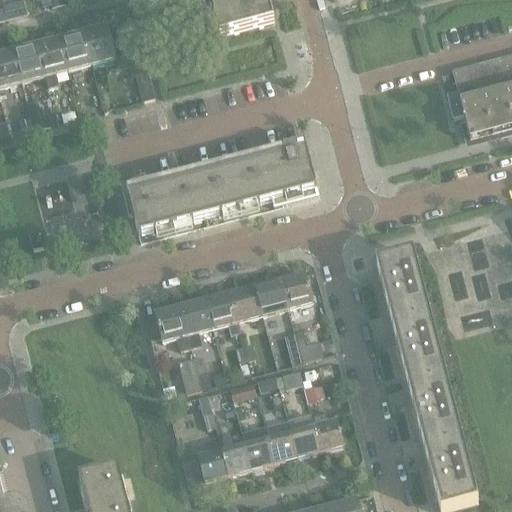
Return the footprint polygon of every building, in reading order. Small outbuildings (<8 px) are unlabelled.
[(62,0),(54,0),(50,1),(51,8),(52,12),(65,9),(62,0)] [(209,0),(220,41),(275,27),(267,0),(209,0)] [(50,1),(41,3),(43,10),(51,8),(50,1)] [(18,10),(3,14),(6,24),(21,20),(18,10)] [(108,31),(84,37),(92,69),(116,63),(108,31)] [(84,37),(60,43),(69,75),(92,69),(84,37)] [(60,43),(37,49),(45,81),(46,81),(49,93),(59,90),(56,79),(69,75),(60,43)] [(37,49),(14,55),(22,87),(45,81),(37,49)] [(130,57),(132,65),(144,62),(142,54),(130,57)] [(14,55),(0,58),(0,93),(22,87),(14,55)] [(511,60),(498,64),(511,118),(511,60)] [(144,62),(132,65),(134,73),(147,70),(144,62)] [(511,118),(498,64),(476,70),(494,139),(511,134),(511,118)] [(147,70),(134,73),(137,82),(149,78),(147,70)] [(453,126),(454,126),(465,123),(471,145),(494,139),(476,70),(453,76),(459,99),(447,102),(453,126)] [(149,78),(137,82),(139,90),(151,87),(149,78)] [(151,87),(139,90),(141,98),(153,95),(151,87)] [(153,95),(141,98),(143,106),(155,103),(153,95)] [(37,102),(27,104),(34,135),(50,131),(46,116),(41,118),(37,102)] [(74,115),(62,118),(64,126),(64,127),(76,124),(77,124),(74,115)] [(30,122),(20,124),(23,136),(33,133),(30,122)] [(6,126),(0,127),(0,141),(9,139),(6,126)] [(275,160),(129,198),(141,247),(319,201),(305,146),(274,154),(275,160)] [(29,238),(30,241),(34,255),(50,251),(45,234),(29,238)] [(414,258),(376,268),(392,331),(430,321),(414,258)] [(306,278),(280,285),(288,315),(314,308),(306,278)] [(280,285),(255,291),(263,321),(288,315),(280,285)] [(255,291),(230,298),(238,328),(263,321),(255,291)] [(230,298),(205,304),(213,334),(229,330),(231,340),(241,337),(238,328),(230,298)] [(205,304),(180,311),(191,353),(202,350),(199,338),(213,334),(205,304)] [(191,353),(180,311),(155,317),(155,319),(161,343),(163,347),(177,343),(181,356),(191,353)] [(155,319),(145,322),(151,346),(161,343),(155,319)] [(430,321),(392,331),(408,393),(446,383),(430,321)] [(294,338),(298,352),(302,367),(324,361),(320,346),(306,350),(302,336),(294,338)] [(298,352),(294,338),(286,340),(289,355),(298,352)] [(252,349),(244,351),(248,365),(256,363),(252,349)] [(248,365),(244,351),(236,353),(239,367),(248,365)] [(202,362),(194,364),(198,378),(206,376),(202,362)] [(198,378),(194,364),(179,368),(187,399),(202,395),(198,378)] [(223,376),(215,379),(217,389),(226,387),(223,376)] [(283,381),(287,395),(304,390),(300,376),(283,381)] [(446,383),(408,393),(424,455),(462,445),(446,383)] [(265,386),(257,388),(260,397),(267,395),(265,386)] [(254,389),(231,395),(234,407),(257,401),(254,389)] [(313,392),(304,394),(308,408),(317,406),(313,392)] [(208,401),(199,403),(204,420),(212,418),(208,401)] [(216,432),(212,418),(204,420),(207,434),(216,432)] [(288,425),(288,426),(298,463),(321,458),(314,432),(311,420),(288,425)] [(338,425),(314,432),(321,458),(345,451),(338,425)] [(265,432),(275,469),(298,463),(288,426),(265,432)] [(265,432),(242,438),(245,449),(252,475),(275,469),(265,432)] [(462,445),(424,455),(439,511),(465,511),(479,509),(476,497),(462,445)] [(245,449),(222,455),(228,481),(252,475),(245,449)] [(228,481),(222,455),(198,461),(205,487),(228,481)] [(128,511),(118,470),(79,480),(87,511),(128,511)] [(360,511),(358,503),(334,509),(334,511),(360,511)]
